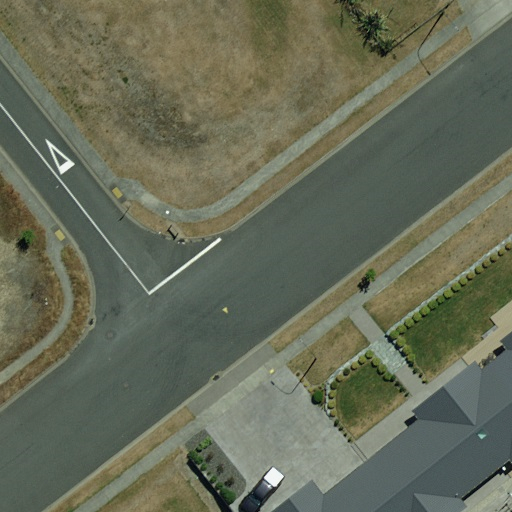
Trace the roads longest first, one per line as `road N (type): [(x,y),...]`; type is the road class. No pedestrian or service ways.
road 1 (residential): [(179,335),(511,74)]
road 2 (residential): [(179,335),(0,102)]
road 3 (residential): [(0,476),(179,335)]
